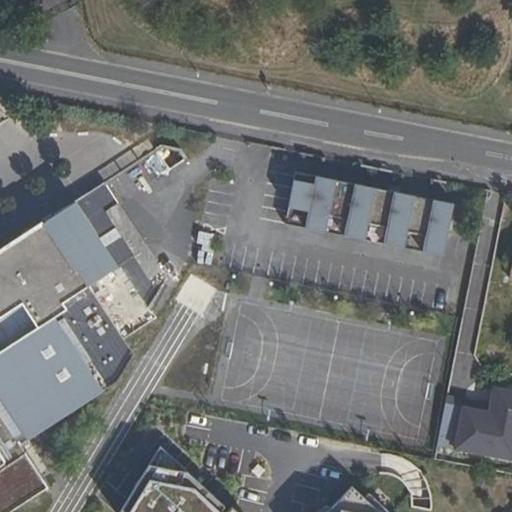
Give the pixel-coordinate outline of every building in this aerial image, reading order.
[(162,141),(155,146),(170,167),(188,155),(181,145),(162,141)] [(295,174),(290,195),(448,227),(454,201),(296,168),(295,174)] [(105,179),(13,238),(42,282),(29,290),(45,315),(0,344),(0,511),(3,511),(48,484),(20,441),(118,378),(134,351),(124,336),(157,314),(150,304),(168,274),(162,266),(150,274),(109,212),(122,203),(107,182),(105,179)] [(289,201),(285,220),(443,252),(448,227),(290,195),(289,201)] [(466,397),(449,393),(439,441),(511,455),(511,387),(494,385),(489,410),(465,404),(466,397)] [(235,511),(161,444),(119,511),(235,511)] [(365,494),(352,482),(324,511),(393,511),(369,489),(365,494)]
